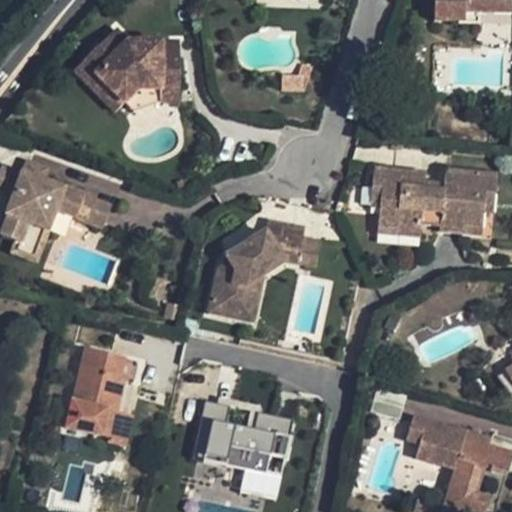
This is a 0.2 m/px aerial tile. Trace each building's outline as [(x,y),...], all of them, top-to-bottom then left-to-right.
[(511,15),(511,0),(434,0),(434,22),(465,23),(465,14),(479,14),(511,15)] [(465,14),(465,23),(479,23),(479,14),(465,14)] [(180,90),(180,44),(127,44),(115,32),(84,64),(110,90),(101,99),(116,114),(139,90),(180,90)] [(84,64),(74,72),(101,99),(110,90),(84,64)] [(161,90),(139,90),(125,105),(134,113),(161,103),(161,90)] [(180,103),(180,90),(161,90),(161,103),(180,103)] [(27,163),(22,175),(44,183),(49,171),(27,163)] [(1,238),(20,245),(28,225),(49,232),(56,212),(103,230),(111,208),(84,198),(83,200),(63,193),(64,191),(3,168),(0,174),(0,193),(13,198),(7,217),(9,217),(1,238)] [(495,196),(497,175),(445,170),(444,182),(443,191),(425,190),(425,181),(426,174),(374,169),(372,192),(381,193),(380,208),(378,228),(397,229),(396,236),(420,238),(422,225),(440,227),(440,233),(482,237),(484,212),(486,195),(495,196)] [(425,181),(425,190),(443,191),(444,182),(425,181)] [(381,193),(372,192),(370,207),(380,208),(381,193)] [(13,198),(0,193),(0,214),(7,217),(13,198)] [(493,213),(495,196),(486,195),(484,212),(493,213)] [(231,263),(219,271),(210,313),(239,320),(245,287),(259,290),(262,277),(284,262),(297,265),(304,231),(268,223),(265,234),(227,258),(231,263)] [(397,229),(378,228),(378,234),(396,236),(397,229)] [(321,244),(302,240),(297,265),(316,269),(321,244)] [(245,287),(239,320),(252,322),(259,290),(245,287)] [(84,350),(66,431),(101,438),(107,411),(119,414),(126,382),(135,384),(139,363),(84,350)] [(127,416),(135,384),(126,382),(119,414),(127,416)] [(378,388),(371,412),(400,421),(407,396),(378,388)] [(194,459),(269,474),(272,457),(286,460),(294,421),(250,412),(247,427),(229,423),(232,406),(206,401),(194,459)] [(133,417),(127,416),(107,411),(101,438),(109,440),(108,444),(126,448),(133,417)] [(442,510),(447,511),(484,511),(488,499),(473,495),(482,468),(506,475),(511,457),(511,453),(488,446),(491,439),(459,429),(458,431),(414,417),(406,441),(420,446),(415,459),(455,471),(442,510)] [(272,457),(269,474),(283,477),(286,460),(272,457)]
